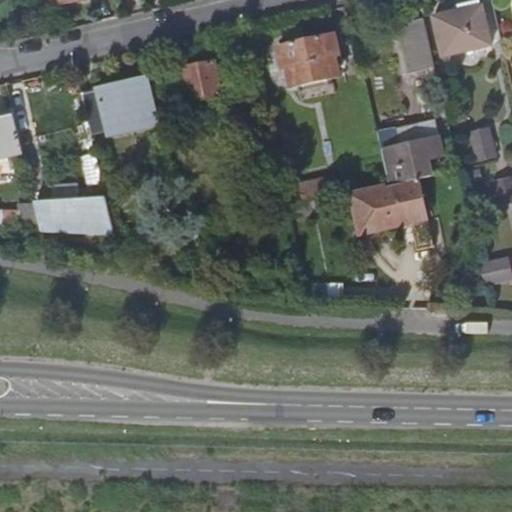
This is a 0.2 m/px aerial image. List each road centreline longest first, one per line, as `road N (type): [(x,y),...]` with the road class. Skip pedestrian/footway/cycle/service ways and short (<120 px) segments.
road 1 (residential): [(282,0),(0,66)]
road 2 (secondary): [(511,411),(254,405)]
road 3 (secondary): [(254,405),(211,392),(0,370)]
road 4 (secondary): [(0,405),(254,405)]
road 5 (residential): [(511,326),(291,320)]
